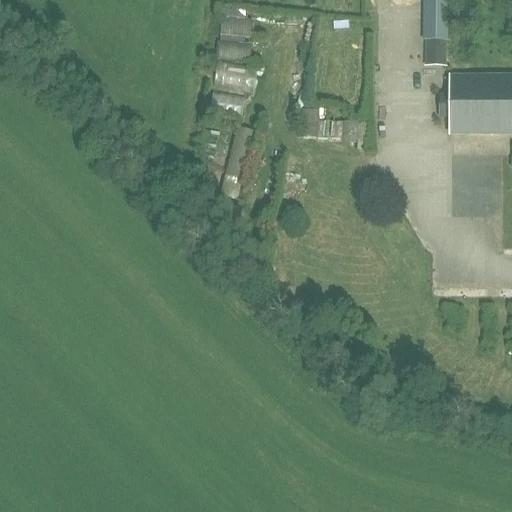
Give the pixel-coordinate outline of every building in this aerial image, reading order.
[(252,46),(254,32),(224,27),(222,41),(252,46)] [(446,60),(446,42),(427,42),(427,60),(446,60)] [(224,75),(222,89),(254,93),(256,79),(224,75)] [(511,79),(452,79),(452,135),(511,135),(511,79)] [(325,193),(361,194),(362,172),(338,171),(338,181),(325,181),(325,193)] [(388,330),(405,332),(414,259),(397,257),(388,330)]
